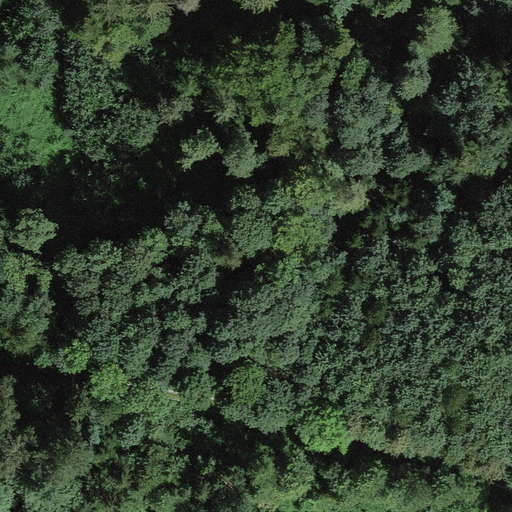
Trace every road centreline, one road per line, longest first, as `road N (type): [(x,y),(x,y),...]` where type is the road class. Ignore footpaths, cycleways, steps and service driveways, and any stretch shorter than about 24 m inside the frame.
road 1 (track): [(0,351),(427,452),(511,489)]
road 2 (track): [(511,244),(365,161)]
